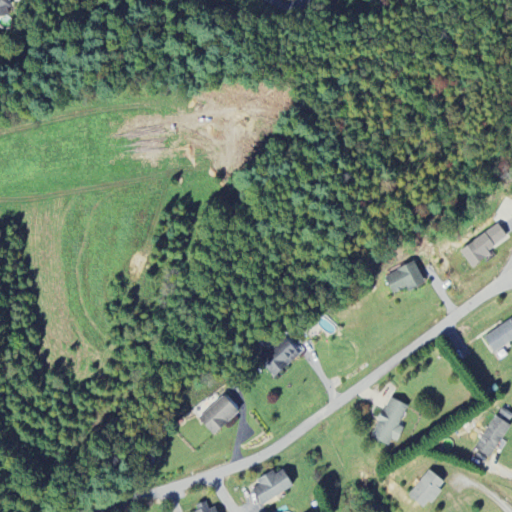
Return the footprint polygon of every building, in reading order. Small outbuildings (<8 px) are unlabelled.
[(0,0),(0,20),(7,19),(5,11),(12,10),(9,0),(0,0)] [(460,250),(471,269),(492,257),(488,250),(507,239),(500,226),(460,250)] [(424,286),(415,263),(384,275),(392,296),(408,290),(409,292),(424,286)] [(511,320),(484,338),(494,354),(511,343),(511,320)] [(259,358),(271,378),(300,360),(288,341),(259,358)] [(199,420),(214,437),(240,414),(224,397),(199,420)] [(408,407),(390,399),(371,439),(393,449),(403,428),(399,427),(408,407)] [(493,460),(510,425),(493,417),(476,452),(493,460)] [(294,491),(285,471),(275,475),(275,476),(252,486),(261,505),(294,491)] [(425,511),(447,485),(430,471),(409,497),(425,511)]
